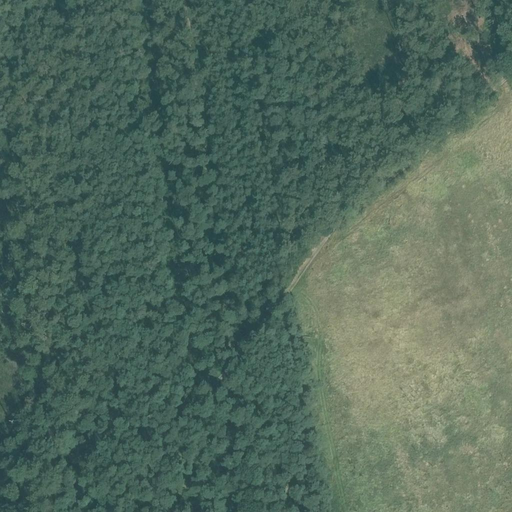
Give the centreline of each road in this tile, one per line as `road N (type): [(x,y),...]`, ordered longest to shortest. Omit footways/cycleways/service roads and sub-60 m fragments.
road 1 (track): [(510,72),(336,225),(234,365),(105,511)]
road 2 (track): [(188,0),(234,365)]
